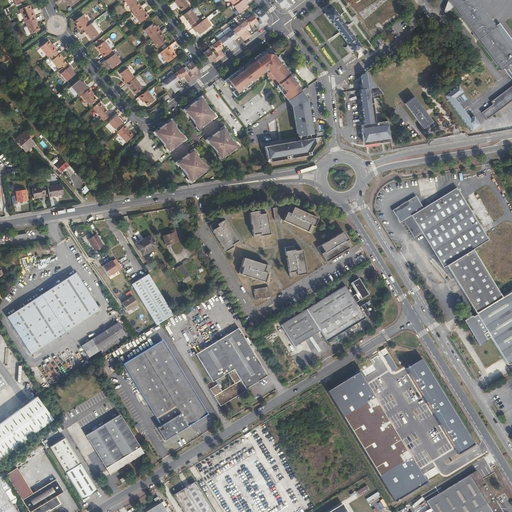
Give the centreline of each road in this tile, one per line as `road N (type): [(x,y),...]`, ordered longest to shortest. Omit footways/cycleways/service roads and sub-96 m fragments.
road 1 (unclassified): [(96,511),(413,318)]
road 2 (primary): [(321,175),(0,224)]
road 3 (unknown): [(460,144),(392,44),(400,32),(444,3),(507,83)]
road 4 (residential): [(211,75),(145,122),(57,25),(45,0)]
road 5 (tertiary): [(413,318),(511,479)]
road 6 (tertiary): [(511,453),(424,311)]
road 7 (primary): [(511,135),(357,164)]
road 8 (primary): [(362,179),(394,164),(511,145)]
road 9 (residential): [(336,158),(324,75),(281,22)]
road 10 (tertiary): [(346,198),(413,318)]
road 11 (tertiary): [(424,311),(356,192)]
road 12 (unknown): [(233,428),(184,355),(182,341),(199,325)]
